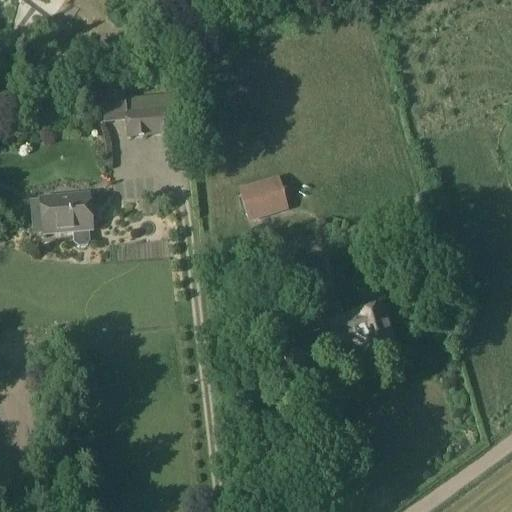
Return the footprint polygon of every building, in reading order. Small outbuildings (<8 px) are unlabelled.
[(124,113),(174,109),(173,96),(124,100),(124,113)] [(174,109),(124,113),(122,113),(125,140),(178,135),(175,109),(174,109)] [(279,183),(239,195),(246,220),(286,208),(279,183)] [(91,232),(87,197),(40,201),(43,236),(71,234),(72,244),(77,249),(84,248),(88,243),(87,233),(91,232)] [(382,304),(351,312),(351,315),(317,324),(325,352),(350,345),(361,351),(365,363),(396,354),(382,304)] [(312,382),(303,352),(279,358),(288,389),(312,382)]
